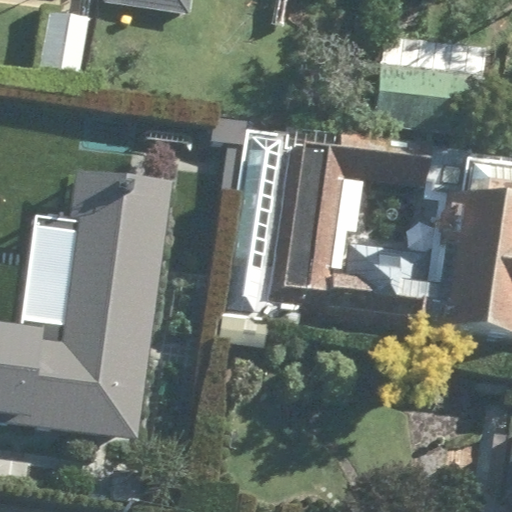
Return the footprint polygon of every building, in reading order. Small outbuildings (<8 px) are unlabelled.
[(197,0),(107,0),(108,2),(197,12),(197,0)] [(491,52),(398,43),(393,97),(486,106),(491,52)] [(511,151),(241,130),(226,315),(295,320),(296,302),(437,313),(436,332),(511,337),(511,151)] [(0,429),(141,447),(174,191),(84,180),(64,337),(0,328),(0,429)] [(511,511),(511,436),(501,435),(490,511),(511,511)]
